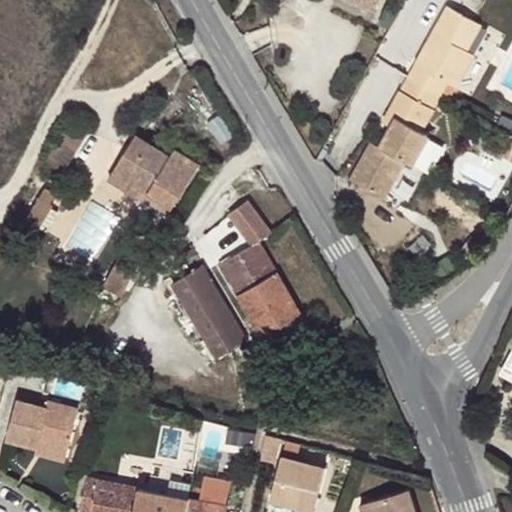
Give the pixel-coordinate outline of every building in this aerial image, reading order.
[(349,0),(375,10),(378,0),(349,0)] [(440,34),(429,53),(422,65),(414,61),(408,73),(442,91),(448,79),(457,83),(474,52),(468,48),(482,24),(448,4),(432,30),(440,34)] [(421,49),(429,53),(440,34),(432,30),(421,49)] [(389,124),(380,142),(413,160),(428,132),(422,128),(442,91),(408,73),(388,109),(395,114),(389,124)] [(395,114),(388,109),(382,120),(389,124),(395,114)] [(72,119),(51,153),(69,165),(91,130),(72,119)] [(142,182),(173,201),(199,159),(174,143),(169,150),(134,128),(107,171),(137,190),(142,182)] [(380,142),(371,137),(350,175),(384,195),(403,158),(412,163),(413,160),(380,142)] [(168,209),(173,201),(142,182),(137,190),(168,209)] [(25,205),(44,217),(53,201),(35,190),(25,205)] [(260,328),(297,307),(299,306),(259,236),(269,229),(246,196),(227,209),(250,241),(220,259),(259,328),(260,328)] [(28,244),(44,217),(25,205),(8,233),(28,244)] [(158,252),(198,321),(228,304),(187,235),(158,252)] [(105,271),(124,282),(145,249),(126,238),(105,271)] [(308,324),(297,307),(260,328),(271,346),(308,324)] [(501,373),(511,378),(511,366),(506,363),(501,373)] [(21,402),(11,442),(43,449),(45,442),(69,449),(80,407),(48,398),(45,407),(21,402)] [(67,458),(69,449),(45,442),(43,449),(42,453),(67,458)] [(288,442),(286,449),(300,453),(303,446),(288,442)] [(286,449),(282,464),(327,474),(330,461),(300,453),(286,449)] [(327,474),(282,464),(273,494),(303,502),(307,485),(323,489),(327,474)] [(186,511),(220,511),(222,508),(219,508),(225,482),(198,477),(192,503),(188,502),(186,511)] [(87,482),(82,511),(84,511),(186,511),(188,502),(168,498),(87,482)] [(303,502),(273,494),(270,504),(298,511),(301,511),(303,508),(316,511),(323,489),(307,485),(303,502)] [(168,498),(188,502),(190,489),(170,486),(168,498)] [(419,511),(413,491),(407,490),(370,502),(373,511),(419,511)] [(373,511),(370,502),(362,505),(364,511),(373,511)]
